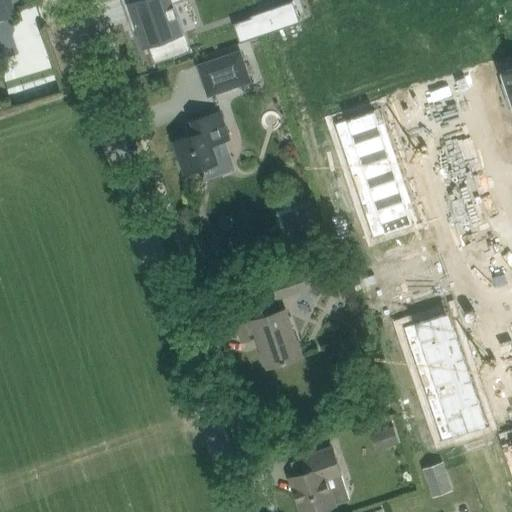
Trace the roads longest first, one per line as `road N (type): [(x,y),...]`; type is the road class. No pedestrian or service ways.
road 1 (residential): [(242,511),(67,0)]
road 2 (residential): [(511,196),(478,91),(411,113),(511,397)]
